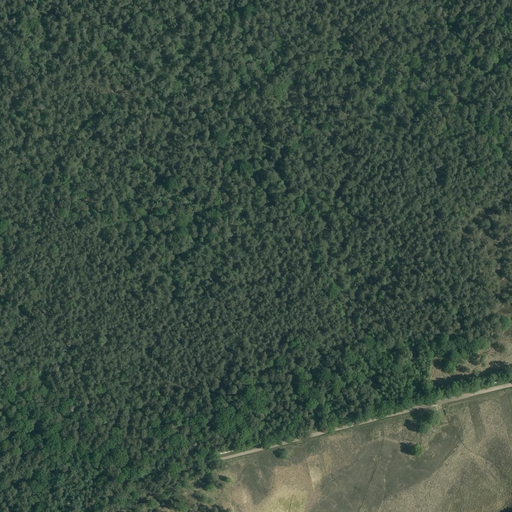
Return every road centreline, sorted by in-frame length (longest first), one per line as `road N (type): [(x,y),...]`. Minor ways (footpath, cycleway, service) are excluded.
road 1 (track): [(511,384),(152,477),(113,472)]
road 2 (track): [(274,200),(249,233),(93,284)]
road 3 (track): [(198,21),(243,126),(260,190),(274,200)]
road 4 (track): [(113,472),(0,425)]
